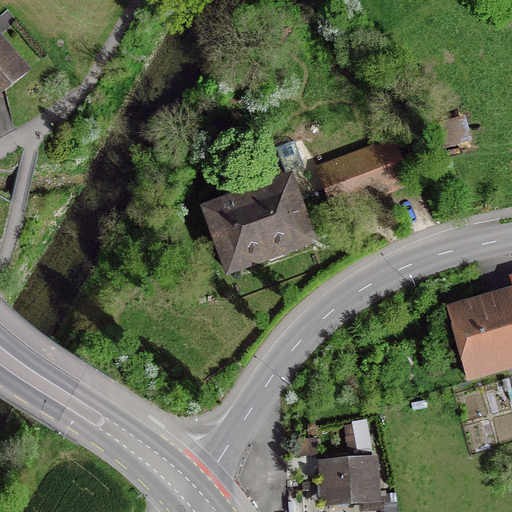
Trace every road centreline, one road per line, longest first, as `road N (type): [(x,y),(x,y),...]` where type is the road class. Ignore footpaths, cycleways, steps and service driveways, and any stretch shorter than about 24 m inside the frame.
road 1 (tertiary): [(196,498),(307,331),(388,273),(511,237)]
road 2 (secondary): [(196,498),(123,433),(70,399)]
